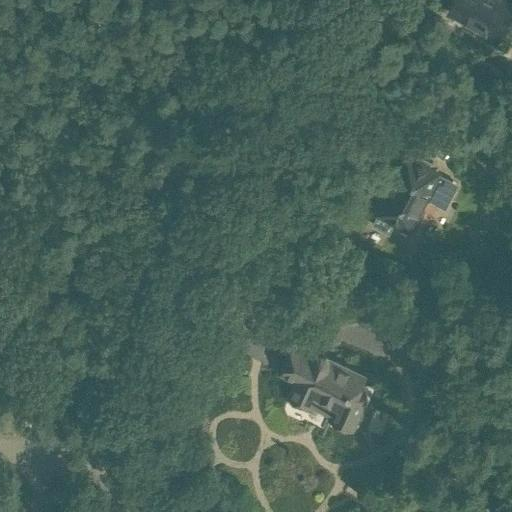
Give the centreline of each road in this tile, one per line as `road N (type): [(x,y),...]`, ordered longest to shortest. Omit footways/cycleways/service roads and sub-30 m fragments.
road 1 (residential): [(112,457),(311,0)]
road 2 (track): [(0,277),(44,349),(85,396),(112,457)]
